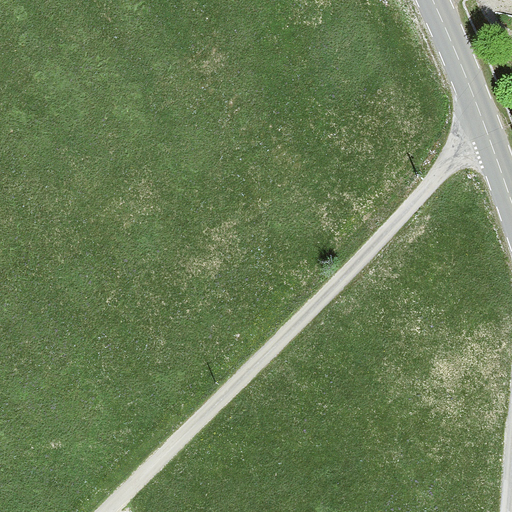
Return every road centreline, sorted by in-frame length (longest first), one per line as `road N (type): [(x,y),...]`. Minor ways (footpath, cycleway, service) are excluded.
road 1 (unclassified): [(486,129),(104,511)]
road 2 (secondary): [(429,0),(486,129)]
